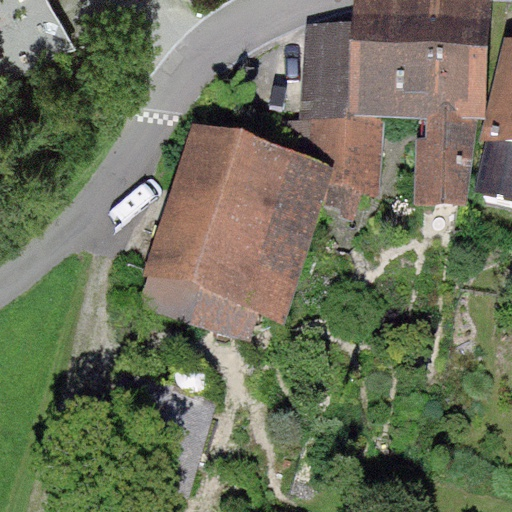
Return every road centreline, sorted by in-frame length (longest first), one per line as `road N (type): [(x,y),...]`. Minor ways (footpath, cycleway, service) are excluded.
road 1 (residential): [(0,290),(229,31),(291,0)]
road 2 (unknown): [(41,511),(96,181)]
